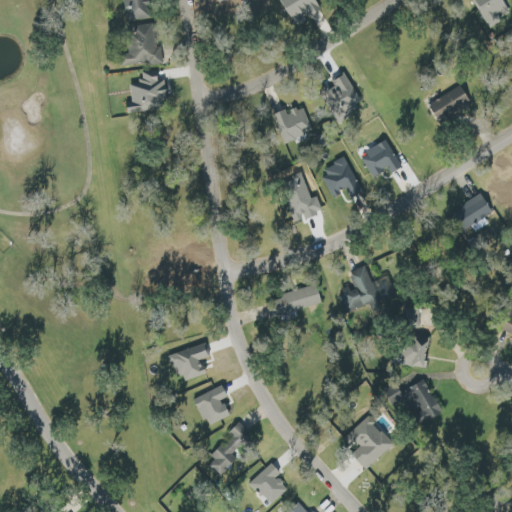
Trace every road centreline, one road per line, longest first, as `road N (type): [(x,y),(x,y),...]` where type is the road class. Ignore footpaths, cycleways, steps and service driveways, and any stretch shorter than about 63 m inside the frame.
road 1 (residential): [(363,511),(315,461),(248,363),(188,0)]
road 2 (residential): [(230,274),(353,241),(511,136)]
road 3 (residential): [(204,110),(389,0)]
road 4 (residential): [(119,511),(49,433),(30,388),(0,349)]
